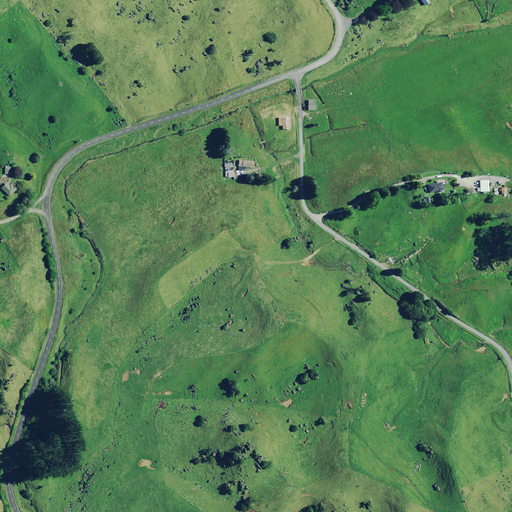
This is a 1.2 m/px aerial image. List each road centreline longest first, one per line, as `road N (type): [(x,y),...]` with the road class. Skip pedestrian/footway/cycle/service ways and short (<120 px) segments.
road 1 (unclassified): [(293,72),(88,143),(57,169),(46,210),(58,296),(10,452),(16,511)]
road 2 (unclassified): [(293,72),(303,204),(496,340),(511,363)]
